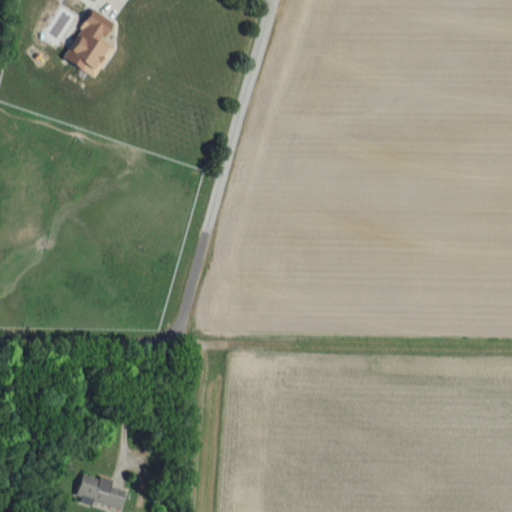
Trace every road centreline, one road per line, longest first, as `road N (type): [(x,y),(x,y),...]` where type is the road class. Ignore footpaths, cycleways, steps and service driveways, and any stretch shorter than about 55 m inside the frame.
road 1 (residential): [(171,337),(184,316),(274,0)]
road 2 (residential): [(0,337),(171,337)]
